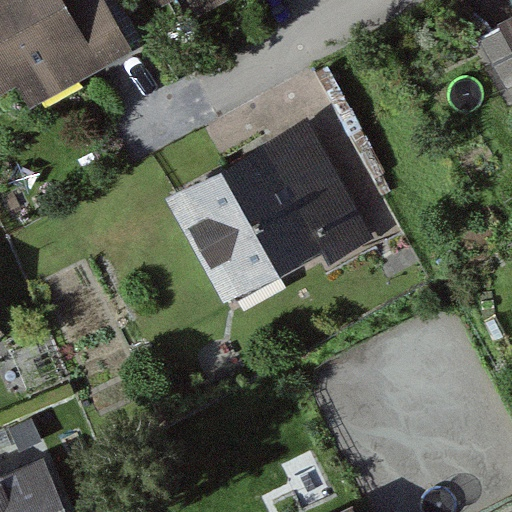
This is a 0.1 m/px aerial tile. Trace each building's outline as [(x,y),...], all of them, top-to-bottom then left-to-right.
[(0,0),(0,88),(19,79),(31,101),(100,65),(64,0),(0,0)] [(107,0),(64,0),(100,65),(133,47),(107,0)] [(195,0),(200,9),(216,0),(195,0)] [(511,11),(499,19),(502,24),(511,42),(511,11)] [(511,85),(511,42),(502,24),(479,37),(508,88),(511,85)] [(309,116),(168,194),(225,298),(327,242),(334,256),(374,234),(309,116)] [(36,444),(27,424),(1,435),(10,456),(36,444)] [(0,511),(70,511),(43,451),(3,469),(0,461),(0,511)]
